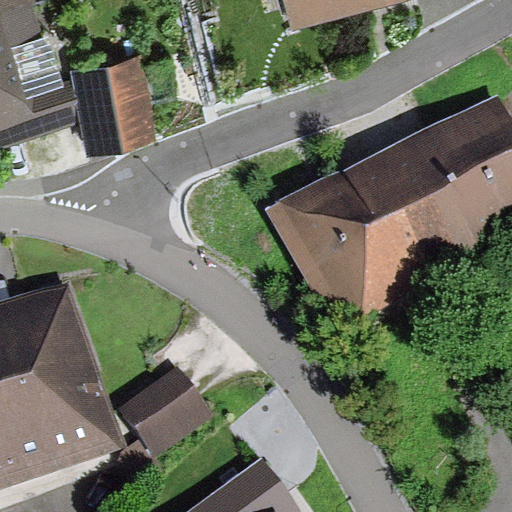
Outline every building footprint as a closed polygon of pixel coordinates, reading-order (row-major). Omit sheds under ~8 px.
[(0,0),(0,121),(9,119),(58,105),(27,0),(0,0)] [(287,0),(294,23),(378,0),(287,0)] [(92,152),(126,149),(117,62),(83,66),(92,152)] [(304,187),(263,207),(332,345),(511,254),(511,108),(503,89),(304,187)] [(0,309),(0,485),(124,444),(71,286),(0,309)] [(182,369),(126,407),(160,457),(216,419),(182,369)] [(299,511),(262,462),(195,511),(299,511)]
